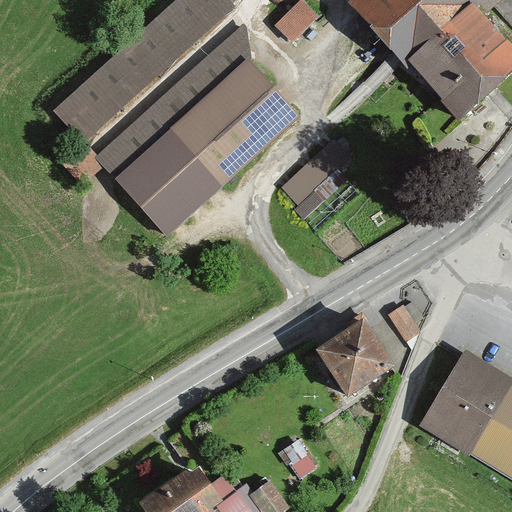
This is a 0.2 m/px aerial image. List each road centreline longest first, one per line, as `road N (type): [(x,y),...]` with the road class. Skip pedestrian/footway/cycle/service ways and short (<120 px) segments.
road 1 (tertiary): [(19,511),(114,439),(448,236),(511,172)]
road 2 (track): [(351,511),(368,490),(447,292),(448,236)]
